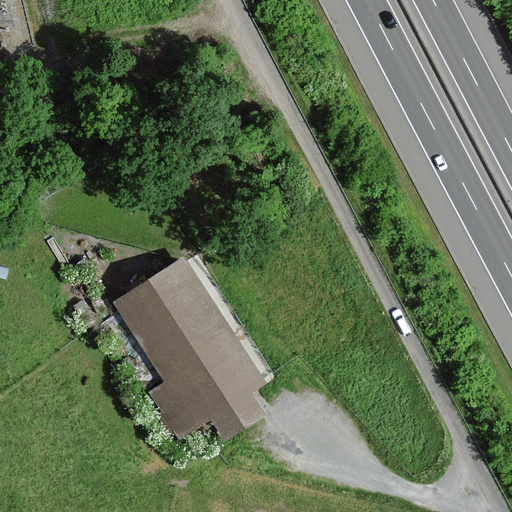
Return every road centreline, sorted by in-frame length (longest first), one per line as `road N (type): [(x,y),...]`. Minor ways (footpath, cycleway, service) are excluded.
road 1 (unclassified): [(229,0),(505,511)]
road 2 (motorway): [(366,0),(511,275)]
road 3 (motorway): [(511,149),(434,0)]
